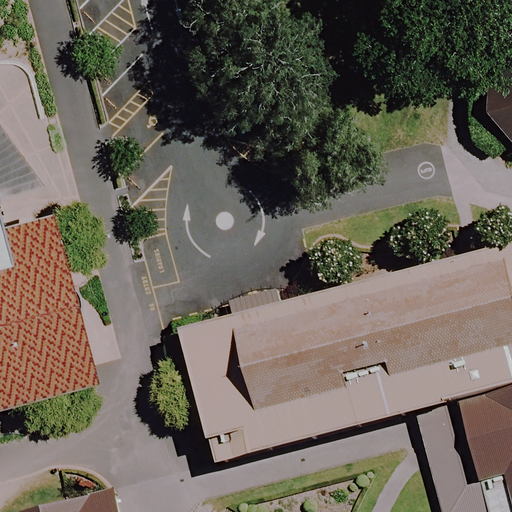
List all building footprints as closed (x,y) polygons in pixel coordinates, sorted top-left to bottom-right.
[(511,18),(508,24),(486,51),(498,136),(511,138),(511,18)] [(0,246),(64,228),(48,185),(0,116),(0,246)] [(0,438),(116,405),(64,228),(0,246),(0,438)] [(511,511),(511,247),(204,323),(238,460),(427,413),(451,511),(488,511),(499,510),(499,511),(511,511)] [(131,511),(124,485),(22,511),(131,511)]
